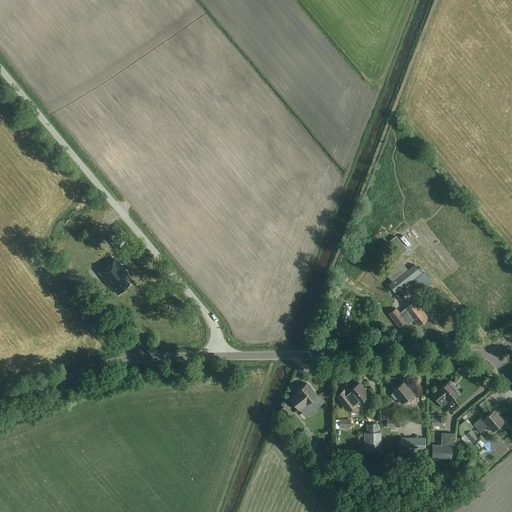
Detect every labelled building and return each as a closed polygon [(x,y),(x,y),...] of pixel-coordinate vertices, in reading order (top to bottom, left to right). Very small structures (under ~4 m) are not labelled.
[(403,226),(395,232),(408,249),(416,243),(403,226)] [(390,241),(402,255),(407,250),(396,236),(390,241)] [(123,257),(131,250),(132,250),(124,241),(123,241),(115,248),(123,257)] [(104,268),(99,272),(104,277),(102,278),(109,285),(110,284),(119,294),(121,292),(128,285),(122,278),(126,274),(127,273),(114,258),(112,259),(103,267),(104,268)] [(414,264),(389,285),(395,293),(394,294),(399,300),(409,292),(404,286),(412,280),(422,292),(433,283),(424,272),(422,274),(421,272),(414,264)] [(336,315),(344,300),(333,294),(324,309),(336,315)] [(399,327),(406,322),(408,324),(413,320),(418,327),(429,319),(415,301),(400,313),(396,308),(389,314),(399,327)] [(197,379),(198,389),(208,389),(207,379),(197,379)] [(449,403),(460,394),(449,381),(438,390),(438,391),(432,396),(439,403),(445,398),(449,403)] [(352,398),(357,404),(369,395),(359,382),(347,391),(349,393),(346,395),(350,400),(352,398)] [(401,404),(413,394),(403,382),(391,392),(401,404)] [(288,399),(296,408),(298,411),(306,405),(317,396),(318,395),(317,394),(308,383),(296,392),(297,392),(296,393),(293,395),(290,398),(288,399)] [(393,396),(388,401),(394,407),(399,402),(393,396)] [(279,410),(281,412),(286,418),(292,413),(285,405),(279,410)] [(505,422),(495,409),(483,419),(482,417),(473,424),(480,433),(488,426),(493,432),(505,422)] [(442,426),(442,418),(432,418),(432,426),(442,426)] [(340,420),(341,428),(350,428),(350,420),(340,420)] [(364,433),(363,433),(364,452),(365,452),(381,451),(380,433),(378,433),(378,424),(366,424),(366,433),(364,433)] [(319,446),(305,429),(298,435),(312,452),(319,446)] [(464,435),(471,443),(478,437),(471,429),(464,435)] [(401,438),(401,450),(425,450),(425,438),(401,438)] [(452,459),(452,445),(441,445),(432,445),(431,459),(452,459)]
